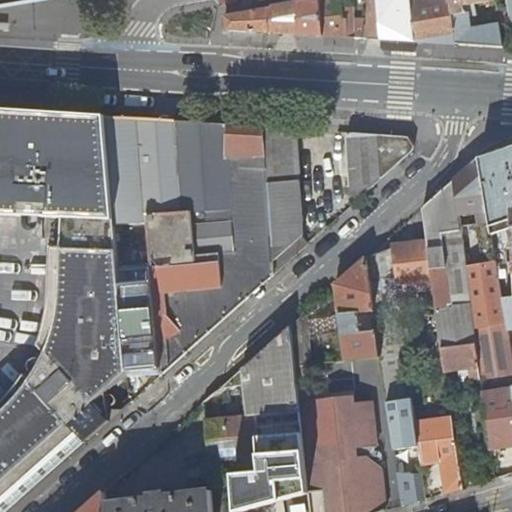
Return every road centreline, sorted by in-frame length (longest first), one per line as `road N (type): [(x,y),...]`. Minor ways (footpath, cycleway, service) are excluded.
road 1 (residential): [(57,511),(440,165),(458,89)]
road 2 (secondary): [(458,89),(137,69)]
road 3 (secondary): [(137,69),(0,60)]
